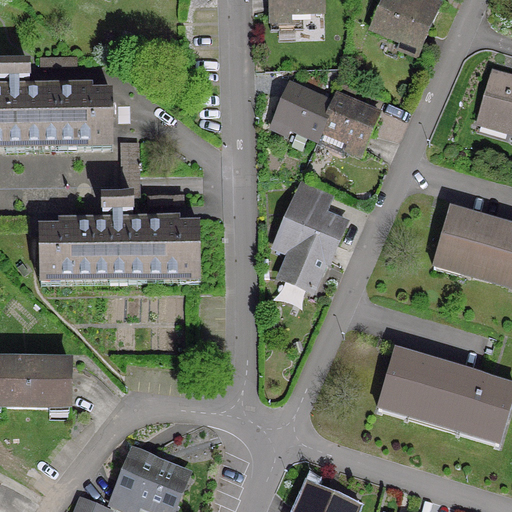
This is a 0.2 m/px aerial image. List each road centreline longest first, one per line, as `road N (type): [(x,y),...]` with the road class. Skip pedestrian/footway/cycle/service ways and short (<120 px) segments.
road 1 (residential): [(285,438),(472,0)]
road 2 (residential): [(233,0),(244,358),(233,421)]
road 3 (residential): [(47,511),(129,415),(165,410),(233,421)]
road 4 (residential): [(285,438),(497,511)]
